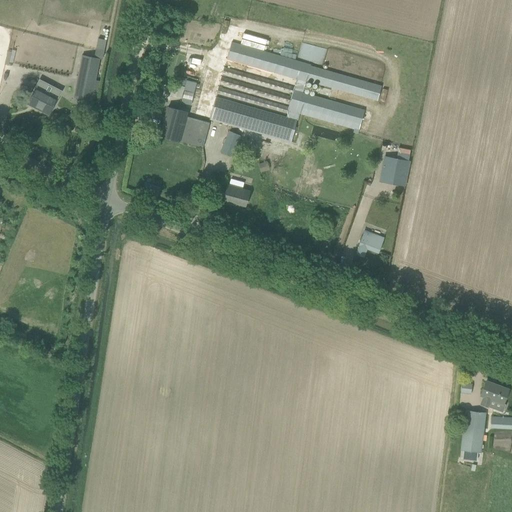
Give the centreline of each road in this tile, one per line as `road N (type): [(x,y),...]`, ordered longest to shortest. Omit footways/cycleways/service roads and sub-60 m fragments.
road 1 (unclassified): [(511,357),(106,205)]
road 2 (unclassified): [(57,511),(106,205)]
road 3 (unclassified): [(106,205),(144,0)]
